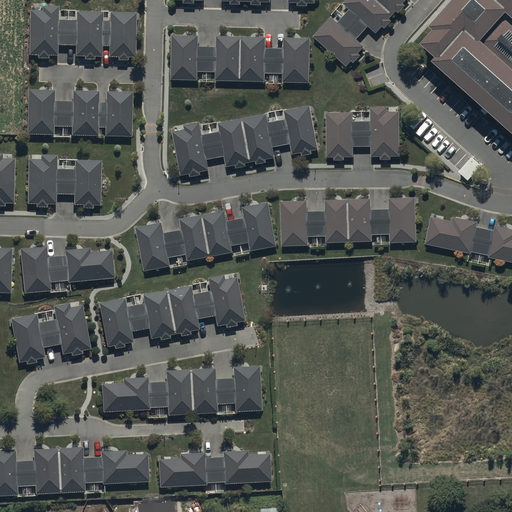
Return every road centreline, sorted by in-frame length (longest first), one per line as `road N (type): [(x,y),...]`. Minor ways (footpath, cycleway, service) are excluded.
road 1 (residential): [(511,206),(404,178),(271,179),(182,194),(160,185)]
road 2 (residential): [(160,185),(151,155),(155,0)]
road 3 (residential): [(0,225),(104,228),(160,185)]
